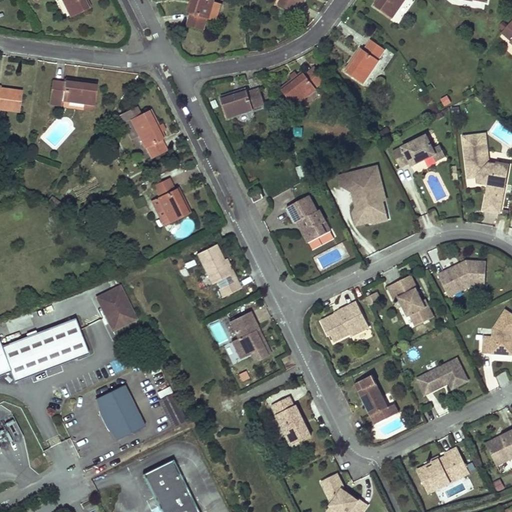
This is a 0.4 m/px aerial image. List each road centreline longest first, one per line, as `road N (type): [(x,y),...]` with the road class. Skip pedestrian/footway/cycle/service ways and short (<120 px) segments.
road 1 (residential): [(288,311),(360,451),(374,455),(405,443),(511,389)]
road 2 (residential): [(176,76),(288,311)]
road 3 (residential): [(511,247),(472,233),(438,238),(288,311)]
road 4 (unknown): [(0,389),(26,390),(102,356),(81,306),(35,321)]
road 5 (residential): [(176,76),(268,59),(305,43),(342,0)]
road 6 (residential): [(0,43),(128,61),(164,52)]
road 7 (residential): [(55,511),(77,500),(67,476),(0,510)]
